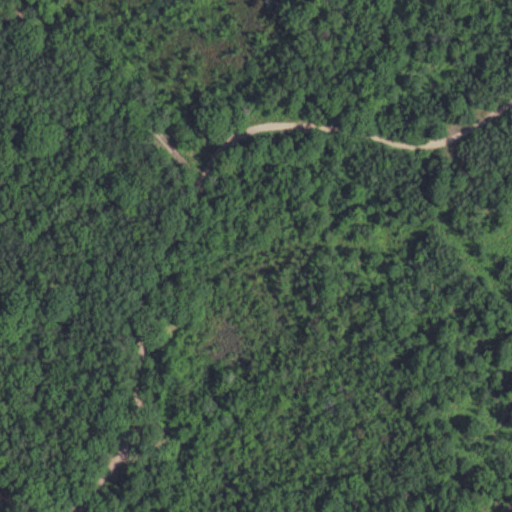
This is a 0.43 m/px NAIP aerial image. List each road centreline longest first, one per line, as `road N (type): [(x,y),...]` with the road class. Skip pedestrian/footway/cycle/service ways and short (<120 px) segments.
road 1 (track): [(85,511),(151,406),(181,227),(181,133),(160,110),(35,44),(0,11)]
road 2 (track): [(511,88),(417,143),(241,122),(184,165)]
